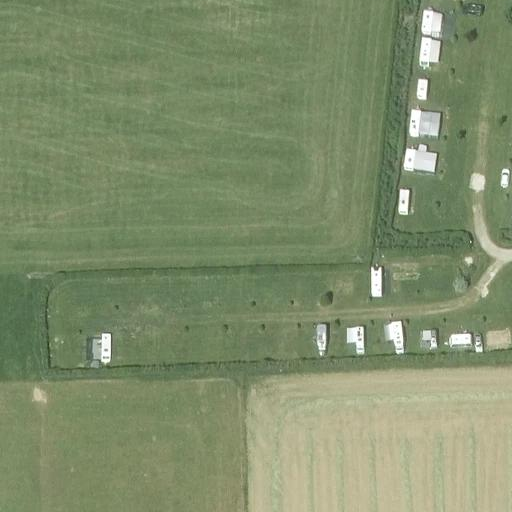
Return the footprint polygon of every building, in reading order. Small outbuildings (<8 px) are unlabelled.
[(426,10),(424,34),(451,36),(453,12),(426,10)] [(419,68),(442,71),(445,48),(422,44),(419,68)] [(435,97),(435,81),(416,80),(416,96),(435,97)] [(430,135),(433,116),(414,113),(411,132),(430,135)] [(409,150),(409,170),(437,171),(437,151),(409,150)] [(392,286),(402,286),(401,270),(379,271),(380,287),(392,286)] [(511,353),(511,332),(493,333),(494,354),(511,353)] [(87,346),(88,358),(117,355),(115,333),(95,335),(96,345),(87,346)] [(464,352),(479,351),(478,333),(463,333),(464,352)]
